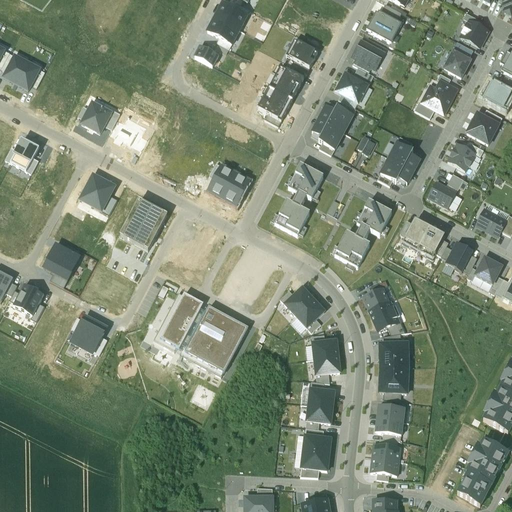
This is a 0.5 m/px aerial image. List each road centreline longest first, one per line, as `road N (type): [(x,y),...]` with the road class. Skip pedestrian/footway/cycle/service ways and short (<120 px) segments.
road 1 (residential): [(343,491),(356,410),(350,329),(310,274),(239,233)]
road 2 (residential): [(0,260),(119,327),(185,205)]
road 3 (residential): [(451,0),(503,28),(408,208)]
road 4 (residential): [(286,145),(170,81),(212,0)]
road 5 (residential): [(185,205),(0,105)]
road 6 (residential): [(286,145),(365,0)]
road 7 (residential): [(343,491),(232,484),(233,511)]
road 8 (residential): [(408,208),(286,145)]
road 9 (track): [(121,445),(0,383)]
